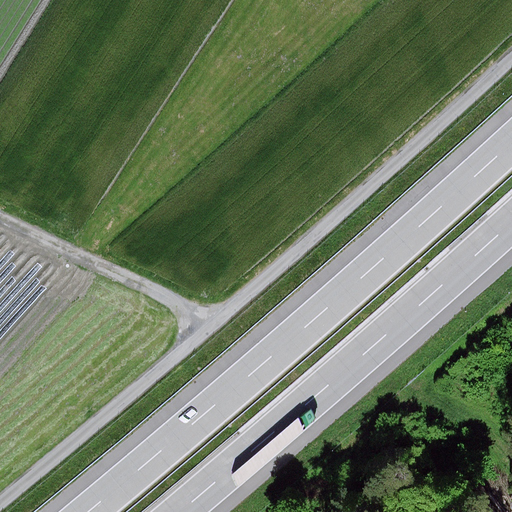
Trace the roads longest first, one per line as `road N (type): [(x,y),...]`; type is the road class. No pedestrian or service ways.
road 1 (motorway): [(511,139),(387,256),(79,511)]
road 2 (motorway): [(173,511),(511,221)]
road 3 (track): [(207,320),(511,49)]
road 4 (track): [(207,320),(0,497)]
road 5 (track): [(0,226),(207,320)]
